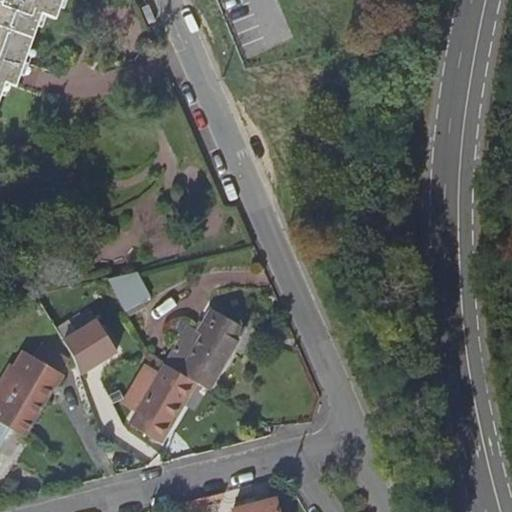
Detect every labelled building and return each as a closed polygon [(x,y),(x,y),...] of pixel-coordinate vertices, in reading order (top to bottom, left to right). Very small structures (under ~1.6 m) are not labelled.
[(57,0),(0,0),(0,85),(10,89),(37,16),(50,21),(57,0)] [(312,65),(276,73),(283,102),(319,94),(312,65)] [(113,278),(123,309),(152,299),(142,268),(113,278)] [(56,293),(39,303),(50,320),(66,310),(56,293)] [(66,310),(50,320),(66,345),(82,335),(66,310)] [(181,372),(196,381),(209,389),(245,330),(217,313),(181,372)] [(35,361),(0,417),(0,421),(15,430),(27,438),(62,379),(35,361)] [(162,439),(196,381),(181,372),(170,365),(135,422),(162,439)] [(0,455),(15,430),(0,421),(0,455)] [(279,511),(276,499),(235,510),(235,511),(279,511)]
